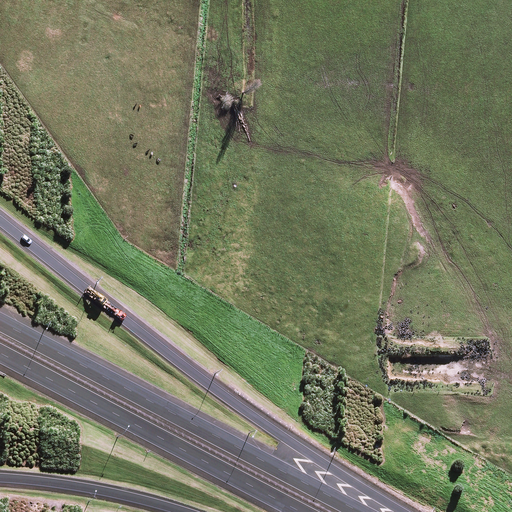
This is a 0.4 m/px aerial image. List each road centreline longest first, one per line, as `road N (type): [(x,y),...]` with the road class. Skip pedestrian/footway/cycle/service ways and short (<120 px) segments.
road 1 (motorway): [(0,219),(204,380),(401,511)]
road 2 (motorway): [(0,322),(359,511)]
road 3 (motorway): [(305,511),(0,352)]
road 4 (motorway): [(182,511),(117,493),(0,478)]
